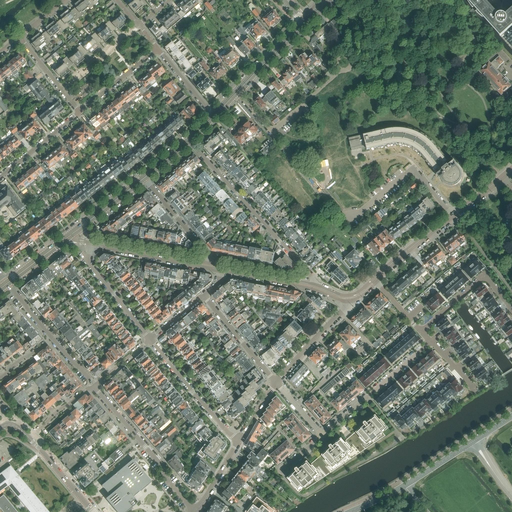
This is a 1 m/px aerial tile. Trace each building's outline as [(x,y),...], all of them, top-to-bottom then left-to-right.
[(90,10),(94,6),(89,0),(84,0),(83,0),(79,0),(78,1),(85,10),(88,8),(90,10)] [(140,9),(133,1),(131,0),(128,0),(128,1),(125,3),(128,7),(129,7),(135,14),(140,9)] [(140,0),(131,0),(133,1),(140,9),(145,5),(140,0)] [(187,0),(183,0),(184,0),(184,1),(182,2),(190,11),(194,8),(187,0)] [(485,0),(467,0),(475,8),(481,14),(500,36),(511,25),(511,7),(505,14),(504,13),(503,13),(502,13),(502,12),(501,12),(500,13),(499,13),(498,13),(498,14),(485,0)] [(82,12),(85,10),(78,1),(74,4),(76,7),(73,9),(79,18),(84,14),(82,12)] [(182,2),(179,4),(180,4),(178,6),(181,10),(179,12),(183,17),(190,11),(182,2)] [(213,8),(211,6),(207,2),(204,5),(209,11),(213,8)] [(255,17),(259,14),(250,3),(246,7),(255,17)] [(75,21),(79,18),(73,9),(69,12),(68,10),(64,13),(71,22),(74,19),(75,21)] [(179,12),(176,14),(173,10),(170,12),(169,14),(168,14),(176,23),(183,17),(179,12)] [(279,19),(280,18),(273,10),(267,15),(276,25),(280,22),(281,21),(279,19)] [(115,17),(116,19),(123,27),(127,24),(124,21),(126,20),(124,17),(125,16),(121,12),(115,17)] [(68,24),(71,22),(64,13),(60,16),(62,18),(58,21),(65,29),(69,26),(68,24)] [(168,14),(169,14),(168,13),(165,16),(166,16),(164,17),(164,18),(172,27),(176,23),(168,14)] [(273,28),(276,25),(267,15),(264,17),(262,15),(261,18),(269,28),(271,26),(273,28)] [(164,18),(164,17),(161,19),(161,20),(159,21),(163,26),(161,28),(165,33),(172,27),(164,18)] [(119,30),(123,27),(116,19),(113,21),(112,19),(107,23),(114,31),(118,28),(119,30)] [(61,33),(65,29),(58,21),(55,24),(53,22),(49,25),(56,33),(59,31),(61,33)] [(265,32),(256,21),(251,25),(252,27),(261,36),(261,37),(262,37),(264,35),(263,34),(265,32)] [(338,31),(335,27),(331,22),(328,25),(333,31),(336,33),(335,34),(336,35),(335,36),(344,46),(348,43),(338,31)] [(111,33),(114,31),(107,23),(103,26),(105,28),(102,30),(109,39),(113,36),(111,33)] [(252,27),(251,25),(250,24),(243,30),(242,29),(243,29),(239,24),(238,25),(242,31),(244,32),(245,32),(246,33),(248,36),(250,34),(256,40),(256,41),(258,41),(259,39),(259,38),(261,36),(252,27)] [(53,36),(56,33),(49,25),(45,28),(47,30),(44,33),(50,41),(55,38),(53,36)] [(161,28),(158,30),(154,25),(153,26),(152,26),(149,29),(157,39),(165,33),(161,28)] [(326,36),(333,31),(328,25),(315,36),(316,36),(312,39),(311,43),(309,45),(310,47),(311,46),(317,54),(321,51),(314,43),(319,40),(319,39),(321,38),(322,37),(325,35),(326,36)] [(105,42),(109,39),(102,30),(99,33),(97,31),(93,35),(100,43),(103,40),(105,42)] [(46,44),(50,41),(44,33),(41,35),(39,33),(35,36),(42,45),(45,42),(46,44)] [(97,45),(100,43),(93,35),(89,38),(91,40),(87,42),(94,51),(98,48),(97,45)] [(39,47),(42,45),(35,36),(31,40),(33,42),(32,43),(34,46),(33,47),(37,52),(40,49),(39,47)] [(226,39),(223,36),(222,38),(229,47),(230,45),(231,45),(226,39)] [(248,38),(247,37),(246,36),(243,39),(241,41),(250,51),(250,50),(251,50),(252,49),(252,48),(255,46),(248,38)] [(232,47),(235,44),(229,37),(226,39),(231,45),(230,45),(232,47)] [(248,52),(250,51),(241,41),(239,43),(240,47),(238,49),(244,55),(248,52)] [(90,54),(94,51),(87,42),(84,45),(83,43),(79,47),(85,55),(89,52),(90,54)] [(176,47),(178,45),(176,43),(174,45),(171,42),(164,48),(166,50),(165,50),(167,53),(175,46),(176,47)] [(179,50),(176,47),(175,46),(167,53),(169,55),(170,54),(171,56),(179,50)] [(82,57),(85,55),(79,47),(74,50),(76,52),(73,54),(80,63),(84,60),(82,57)] [(219,64),(215,68),(222,76),(222,75),(223,75),(224,74),(227,71),(223,67),(224,66),(220,62),(221,61),(214,53),(210,48),(207,48),(206,51),(207,53),(210,52),(219,63),(218,63),(219,64)] [(234,51),(233,51),(230,48),(226,51),(227,52),(226,53),(235,64),(239,61),(237,59),(239,57),(236,55),(237,54),(234,51)] [(174,61),(182,55),(181,54),(179,50),(171,56),(173,58),(172,58),(174,61)] [(232,67),(235,64),(226,53),(224,51),(219,55),(215,51),(214,53),(221,61),(222,60),(226,64),(228,66),(230,65),(232,67)] [(24,64),(26,62),(19,54),(18,56),(17,55),(14,57),(15,58),(21,65),(23,63),(24,64)] [(76,66),(80,63),(73,54),(70,57),(69,55),(64,59),(71,67),(75,64),(76,66)] [(315,65),(309,58),(305,54),(304,55),(302,54),(300,56),(301,57),(300,58),(309,69),(311,67),(312,67),(315,65)] [(314,54),(309,58),(315,65),(317,67),(319,65),(319,66),(322,64),(322,63),(323,62),(317,54),(315,55),(314,54)] [(185,59),(183,56),(182,55),(174,61),(176,63),(177,63),(178,65),(185,59)] [(487,64),(480,71),(492,85),(491,86),(495,90),(496,89),(501,94),(500,94),(500,96),(502,98),(504,98),(505,98),(506,98),(508,97),(508,95),(507,94),(505,92),(510,87),(507,83),(508,82),(505,79),(505,78),(503,80),(495,72),(498,67),(503,62),(497,57),(493,62),(494,62),(490,66),(487,64)] [(22,67),(21,65),(15,58),(13,60),(13,59),(10,61),(10,62),(16,69),(19,67),(20,69),(22,67)] [(68,69),(71,67),(64,59),(60,62),(62,64),(59,66),(66,75),(70,72),(68,69)] [(190,64),(192,62),(190,60),(188,62),(185,59),(178,65),(180,66),(179,67),(181,69),(189,63),(190,64)] [(204,63),(205,63),(203,60),(199,63),(206,71),(208,69),(204,63)] [(302,69),(304,68),(297,60),(297,61),(296,61),(295,62),(293,64),(300,73),(303,71),(302,69)] [(11,73),(16,69),(10,62),(8,63),(5,65),(6,65),(11,73)] [(165,76),(166,75),(157,63),(155,65),(154,64),(152,66),(152,67),(160,77),(163,74),(165,76)] [(192,67),(190,64),(189,63),(181,69),(183,72),(184,71),(185,73),(192,67)] [(200,68),(202,67),(198,63),(193,67),(196,71),(194,73),(193,71),(188,75),(191,79),(192,77),(198,85),(197,86),(202,92),(206,88),(207,89),(212,85),(207,78),(204,80),(200,74),(203,71),(200,68)] [(11,73),(6,65),(4,67),(3,67),(1,69),(7,77),(9,79),(12,77),(14,75),(11,73)] [(62,78),(66,75),(59,66),(56,69),(54,67),(51,70),(55,74),(56,74),(58,76),(60,75),(62,78)] [(155,81),(160,77),(152,67),(150,69),(150,68),(147,71),(149,74),(155,81)] [(288,70),(287,71),(287,72),(293,78),(294,79),(296,82),(301,78),(292,67),(290,69),(289,69),(288,69),(288,70)] [(221,76),(222,76),(215,68),(209,73),(212,77),(213,76),(216,80),(219,78),(220,77),(221,77),(221,76)] [(294,79),(293,78),(287,72),(286,72),(285,72),(284,73),(284,74),(284,75),(284,76),(283,76),(290,84),(291,82),(293,80),(294,79)] [(156,82),(155,81),(149,74),(147,75),(144,77),(151,86),(156,82)] [(317,84),(320,82),(313,75),(311,77),(313,80),(317,84)] [(286,87),(290,84),(283,76),(281,79),(280,81),(286,87)] [(146,90),(151,86),(144,77),(141,79),(141,80),(139,82),(143,86),(140,88),(144,93),(149,99),(151,97),(147,91),(146,90)] [(172,81),(171,82),(169,79),(164,83),(165,84),(166,86),(163,88),(167,93),(176,86),(174,84),(175,83),(173,81),(172,81)] [(39,82),(38,82),(37,80),(29,87),(32,92),(40,85),(40,84),(39,82)] [(318,85),(317,84),(313,80),(309,83),(314,88),(318,85)] [(290,94),(284,87),(281,83),(279,84),(276,81),(275,82),(273,82),(272,83),(272,85),(280,94),(284,90),(286,92),(286,93),(288,96),(290,94)] [(43,87),(42,87),(40,85),(32,92),(36,96),(44,90),(44,89),(43,87)] [(134,86),(133,86),(132,86),(130,88),(131,88),(130,89),(135,96),(137,98),(138,99),(142,96),(148,104),(151,102),(150,100),(149,99),(144,93),(140,88),(138,90),(134,86)] [(178,87),(177,88),(176,86),(167,93),(171,97),(170,98),(165,102),(166,103),(165,103),(166,104),(165,105),(166,106),(167,104),(168,105),(169,104),(172,100),(174,99),(174,98),(177,96),(175,94),(179,90),(180,90),(178,87)] [(137,98),(135,96),(130,89),(129,89),(127,91),(125,93),(131,99),(134,103),(135,102),(134,101),(137,98)] [(47,92),(46,92),(44,90),(36,96),(40,101),(44,98),(46,100),(50,97),(48,95),(48,94),(48,93),(47,92)] [(269,94),(265,97),(270,103),(273,105),(274,106),(275,107),(281,101),(280,99),(272,91),(270,91),(269,92),(269,94)] [(134,103),(131,99),(125,93),(122,95),(121,96),(126,103),(129,107),(134,103),(133,103),(134,103)] [(183,94),(181,93),(178,96),(177,96),(174,98),(174,99),(172,100),(169,104),(170,106),(176,101),(178,104),(186,97),(183,94)] [(260,97),(259,97),(258,95),(255,98),(257,100),(255,101),(265,112),(267,110),(265,107),(267,105),(260,97)] [(52,99),(53,99),(51,96),(50,97),(46,100),(48,102),(49,101),(51,104),(53,105),(59,113),(61,112),(62,112),(63,111),(63,109),(64,109),(60,105),(60,104),(61,104),(58,101),(55,103),(54,101),(53,102),(52,99)] [(129,107),(126,103),(121,96),(120,97),(120,96),(118,98),(118,99),(116,100),(122,107),(125,110),(125,111),(126,111),(126,109),(129,107)] [(125,110),(122,107),(116,100),(116,101),(116,100),(113,102),(112,104),(117,110),(120,114),(122,116),(123,115),(121,113),(125,110)] [(120,114),(117,110),(112,104),(111,104),(109,106),(108,107),(113,114),(116,117),(120,114)] [(57,115),(59,113),(53,105),(48,109),(54,117),(55,117),(57,116),(57,115)] [(194,112),(197,110),(192,105),(187,109),(186,109),(192,116),(195,114),(194,114),(195,113),(194,112)] [(116,117),(113,114),(108,107),(107,108),(107,107),(104,109),(104,110),(103,111),(108,118),(111,121),(112,120),(116,117)] [(52,119),(54,117),(48,109),(43,113),(49,121),(50,121),(51,121),(52,120),(52,119)] [(191,117),(189,114),(184,109),(179,114),(186,120),(187,120),(188,120),(189,120),(191,118),(191,117)] [(49,121),(43,113),(42,111),(40,113),(41,114),(38,117),(33,110),(30,111),(31,112),(32,113),(39,122),(41,120),(45,125),(45,124),(46,125),(48,123),(48,122),(49,121)] [(111,121),(108,118),(103,111),(102,111),(100,113),(98,115),(107,125),(111,121)] [(39,122),(32,113),(31,112),(28,114),(30,116),(29,117),(31,120),(30,120),(31,122),(28,124),(35,132),(36,132),(38,130),(38,129),(39,128),(36,124),(39,122)] [(184,123),(176,113),(175,112),(174,113),(176,116),(176,117),(174,120),(180,127),(180,126),(181,126),(182,125),(182,124),(184,123)] [(98,115),(95,117),(96,117),(94,118),(99,125),(102,128),(107,125),(98,115)] [(280,119),(279,118),(276,116),(271,120),(274,124),(280,119)] [(97,127),(99,125),(94,118),(93,119),(93,118),(91,120),(89,122),(97,132),(99,130),(97,127)] [(179,127),(180,127),(174,120),(171,122),(170,121),(170,122),(168,120),(167,121),(175,131),(177,129),(178,129),(179,128),(179,127)] [(173,132),(175,131),(167,121),(166,122),(168,124),(167,124),(168,125),(165,128),(171,135),(171,134),(172,134),(173,133),(173,132)] [(35,132),(28,124),(27,122),(25,124),(26,126),(24,128),(30,136),(30,135),(31,136),(33,134),(33,133),(35,132)] [(253,124),(251,125),(249,123),(244,127),(245,128),(253,138),(256,135),(255,133),(257,132),(259,134),(262,131),(258,126),(256,128),(253,124)] [(30,136),(24,128),(21,125),(20,126),(21,128),(22,127),(23,129),(19,132),(14,126),(11,128),(21,140),(24,138),(25,140),(26,139),(28,138),(28,137),(30,136)] [(99,139),(95,134),(87,125),(85,127),(84,125),(82,126),(81,126),(79,128),(79,129),(87,139),(90,136),(92,139),(94,137),(96,140),(99,139)] [(19,142),(21,140),(11,128),(10,126),(8,128),(13,134),(13,135),(8,139),(16,148),(19,146),(21,144),(19,142)] [(434,172),(435,171),(437,172),(437,173),(437,174),(439,177),(440,177),(442,178),(440,179),(443,182),(444,183),(445,182),(445,183),(446,183),(447,184),(448,184),(450,185),(451,185),(452,185),(453,185),(454,184),(455,184),(456,184),(457,183),(458,182),(459,182),(459,181),(460,180),(460,179),(461,178),(461,177),(461,176),(461,175),(461,174),(461,173),(461,172),(461,171),(460,171),(460,170),(461,169),(460,168),(458,165),(457,166),(455,164),(456,163),(454,160),(448,165),(446,162),(448,160),(446,157),(445,158),(443,156),(444,155),(440,150),(439,150),(437,149),(438,148),(434,143),(432,141),(431,142),(429,140),(430,139),(426,136),(421,133),(420,134),(418,133),(419,131),(416,130),(415,130),(414,131),(412,130),(412,129),(408,128),(408,129),(405,129),(406,127),(400,127),(394,127),(394,128),(392,128),(392,127),(386,128),(383,129),(383,130),(380,131),(380,129),(373,131),(373,132),(371,133),(371,132),(367,132),(367,134),(349,138),(352,151),(366,147),(367,150),(368,149),(368,148),(371,147),(371,150),(375,149),(375,148),(377,147),(377,149),(384,147),(384,146),(386,145),(387,146),(390,146),(393,145),(393,144),(396,143),(396,145),(399,145),(402,145),(402,144),(405,144),(405,145),(408,146),(411,148),(411,146),(413,148),(413,149),(415,150),(418,152),(419,151),(421,153),(420,154),(422,156),(424,159),(425,158),(427,160),(426,161),(430,167),(431,166),(433,168),(432,168),(434,172)] [(162,129),(161,130),(159,128),(158,129),(160,131),(166,139),(168,137),(169,137),(170,136),(170,135),(171,135),(165,128),(162,130),(162,129)] [(248,142),(253,138),(245,128),(243,130),(241,130),(239,131),(239,132),(246,141),(248,142)] [(79,129),(78,129),(76,130),(76,131),(74,133),(75,134),(86,147),(87,146),(85,144),(86,144),(84,141),(87,139),(79,129)] [(165,140),(166,139),(160,131),(158,132),(159,133),(156,136),(162,142),(163,142),(164,142),(165,141),(165,140)] [(226,131),(223,134),(220,131),(217,134),(218,135),(216,136),(222,142),(223,143),(227,140),(229,143),(231,142),(234,140),(230,136),(226,131)] [(245,142),(246,141),(239,132),(234,137),(242,145),(245,142)] [(86,147),(75,134),(74,136),(73,135),(71,137),(71,138),(78,146),(81,143),(82,144),(83,146),(84,145),(86,147)] [(156,136),(154,137),(151,134),(149,136),(158,146),(159,145),(160,145),(161,144),(161,143),(162,142),(156,136)] [(216,135),(215,135),(214,135),(212,137),(212,138),(211,139),(218,146),(222,142),(216,136),(216,135)] [(156,148),(158,146),(149,136),(147,137),(149,140),(150,141),(147,143),(153,150),(154,149),(156,148)] [(83,153),(78,146),(71,138),(69,139),(68,139),(67,141),(66,142),(67,142),(64,144),(71,152),(75,158),(78,155),(73,150),(77,147),(77,148),(81,154),(83,153)] [(14,150),(16,148),(8,139),(4,143),(11,152),(14,150)] [(213,150),(218,146),(211,139),(210,140),(209,140),(207,142),(207,143),(208,144),(213,150)] [(264,150),(272,142),(270,140),(261,147),(264,150)] [(4,143),(3,142),(0,144),(0,148),(1,149),(6,156),(7,156),(9,154),(11,152),(4,143)] [(267,155),(276,147),(272,142),(264,150),(263,150),(264,152),(267,155)] [(152,150),(153,150),(147,143),(145,145),(144,144),(143,145),(141,143),(140,144),(149,154),(150,152),(151,152),(152,151),(152,150)] [(147,155),(149,154),(140,144),(140,145),(141,146),(140,147),(141,148),(138,150),(144,157),(145,157),(146,157),(147,156),(147,155)] [(213,150),(208,144),(207,145),(206,144),(203,146),(203,148),(206,151),(210,155),(214,151),(213,150)] [(68,154),(67,152),(61,145),(61,146),(60,146),(58,147),(58,148),(57,150),(63,158),(65,160),(67,159),(65,157),(64,157),(68,154)] [(57,150),(56,150),(55,149),(54,151),(54,152),(52,153),(61,164),(62,166),(63,165),(62,164),(62,163),(60,161),(60,162),(59,161),(63,158),(57,150)] [(131,151),(132,151),(130,149),(129,150),(132,154),(131,154),(132,155),(129,157),(135,164),(136,164),(138,163),(138,162),(140,161),(131,151)] [(144,157),(138,150),(137,149),(134,152),(133,150),(132,151),(131,151),(140,161),(141,160),(142,160),(143,159),(143,158),(144,157)] [(221,150),(217,154),(216,155),(213,158),(216,160),(217,160),(218,162),(225,155),(221,150)] [(222,166),(230,158),(232,157),(228,152),(225,155),(218,162),(219,163),(219,164),(221,167),(222,166)] [(59,166),(61,164),(52,153),(50,155),(49,155),(47,156),(47,157),(54,166),(57,163),(58,163),(57,164),(59,166)] [(196,166),(201,162),(194,154),(194,155),(193,154),(192,156),(191,157),(190,158),(196,166)] [(135,164),(129,157),(128,155),(124,158),(123,156),(121,157),(123,160),(130,168),(132,167),(133,167),(134,166),(134,165),(135,164)] [(117,161),(118,160),(115,156),(114,157),(113,156),(113,157),(117,161),(118,163),(124,170),(125,172),(127,170),(128,171),(129,170),(129,169),(130,168),(123,160),(121,161),(119,163),(117,161)] [(54,166),(47,157),(45,159),(44,158),(43,160),(43,161),(42,161),(44,163),(41,165),(47,172),(51,176),(53,179),(54,181),(57,179),(49,169),(52,167),(52,168),(55,168),(55,167),(54,166)] [(124,170),(118,163),(117,161),(113,157),(112,157),(114,160),(113,161),(115,163),(112,165),(119,174),(120,173),(122,172),(122,171),(124,170)] [(195,166),(196,166),(190,158),(188,160),(188,159),(188,160),(187,160),(185,161),(185,162),(193,171),(196,167),(195,166)] [(227,170),(234,163),(230,158),(222,166),(225,169),(226,169),(227,170)] [(189,173),(193,171),(185,162),(184,162),(183,164),(182,165),(181,166),(187,173),(189,172),(189,173)] [(238,167),(234,163),(227,170),(228,171),(227,172),(230,174),(231,174),(238,167)] [(37,164),(32,168),(38,175),(39,177),(41,179),(46,175),(50,180),(53,179),(51,176),(47,172),(45,174),(43,171),(37,164)] [(114,177),(108,168),(104,164),(103,165),(106,169),(103,172),(110,181),(110,180),(111,181),(112,179),(113,179),(114,177)] [(117,175),(119,174),(112,165),(108,168),(114,177),(115,177),(116,177),(117,176),(117,175)] [(186,175),(187,173),(181,166),(179,168),(179,167),(179,168),(178,168),(176,169),(176,170),(182,177),(183,177),(184,178),(187,176),(186,175)] [(234,176),(235,178),(245,169),(243,167),(241,169),(239,166),(238,167),(231,174),(233,177),(233,176),(234,176)] [(39,177),(38,175),(32,168),(28,172),(33,179),(36,177),(38,178),(39,177)] [(244,173),(247,171),(245,169),(235,178),(236,179),(236,180),(238,183),(246,175),(244,173)] [(183,178),(182,177),(176,170),(175,170),(173,172),(171,174),(178,181),(182,186),(184,185),(179,180),(180,180),(181,181),(183,178)] [(207,174),(206,173),(205,172),(204,171),(204,172),(203,173),(200,175),(199,177),(197,178),(200,181),(199,182),(201,184),(201,183),(202,183),(209,176),(207,174)] [(28,172),(23,176),(31,186),(35,182),(33,179),(28,172)] [(110,181),(103,172),(98,175),(105,184),(106,184),(108,183),(108,182),(110,181)] [(178,181),(171,174),(170,175),(169,176),(167,177),(167,178),(173,185),(174,185),(175,186),(177,184),(176,183),(178,181)] [(103,186),(105,184),(98,175),(94,179),(100,188),(101,188),(102,188),(103,186)] [(243,186),(251,179),(246,175),(238,183),(241,185),(242,185),(243,186)] [(31,186),(23,176),(18,180),(26,189),(26,190),(31,186)] [(210,178),(211,178),(209,176),(202,183),(201,183),(201,184),(202,185),(204,184),(206,187),(213,181),(212,180),(213,180),(212,179),(211,179),(210,178)] [(173,194),(176,192),(173,188),(174,187),(173,186),(173,185),(167,178),(166,178),(164,179),(164,180),(162,182),(173,194)] [(99,189),(100,188),(94,179),(89,183),(96,192),(96,191),(97,191),(98,190),(99,189)] [(246,191),(254,184),(251,179),(243,186),(244,187),(244,189),(246,191)] [(18,180),(14,183),(21,193),(26,189),(18,180)] [(216,183),(216,184),(213,181),(206,187),(210,192),(218,185),(216,183)] [(173,194),(162,182),(161,182),(159,184),(159,185),(158,186),(158,187),(163,194),(167,198),(173,194)] [(94,193),(96,192),(89,183),(84,186),(91,195),(92,195),(94,194),(94,193)] [(258,188),(254,184),(246,191),(249,194),(250,194),(251,195),(258,188)] [(254,200),(262,192),(263,191),(261,189),(264,187),(262,184),(258,188),(251,195),(252,196),(252,197),(254,200)] [(219,187),(218,185),(210,192),(215,196),(221,190),(221,189),(220,188),(219,188),(219,187)] [(89,197),(91,195),(84,186),(80,190),(87,199),(89,197)] [(0,210),(8,203),(10,206),(7,208),(15,217),(25,209),(22,205),(7,187),(6,188),(5,188),(4,188),(3,190),(2,190),(1,191),(3,193),(1,194),(0,194),(0,210)] [(85,200),(87,199),(80,190),(75,193),(82,202),(83,202),(84,201),(85,200)] [(223,190),(222,190),(221,190),(215,196),(213,197),(216,200),(217,200),(218,199),(220,200),(226,194),(224,192),(224,191),(223,190)] [(264,194),(262,192),(254,200),(257,202),(258,202),(259,203),(266,196),(271,192),(270,192),(271,192),(270,191),(267,193),(266,193),(264,194)] [(159,204),(149,192),(148,192),(145,195),(143,197),(149,205),(151,208),(152,210),(153,209),(159,204)] [(167,198),(171,203),(177,198),(179,196),(176,192),(173,194),(167,198)] [(270,200),(271,199),(269,197),(271,195),(271,194),(272,193),(271,192),(266,196),(259,203),(260,204),(260,206),(262,208),(270,200)] [(80,204),(82,202),(75,193),(70,197),(77,207),(80,205),(80,204)] [(229,197),(228,197),(226,194),(220,200),(217,203),(218,204),(220,203),(222,202),(224,205),(230,199),(230,198),(229,197)] [(77,207),(70,197),(69,196),(64,199),(66,201),(73,210),(75,209),(76,209),(77,207)] [(422,196),(420,198),(423,201),(431,211),(435,207),(435,206),(434,206),(434,205),(435,204),(430,199),(429,200),(429,199),(428,198),(428,199),(427,198),(425,200),(424,199),(424,198),(422,196)] [(143,197),(138,200),(145,208),(149,205),(143,197)] [(184,202),(182,200),(180,197),(172,204),(174,207),(175,207),(176,208),(184,202)] [(431,211),(423,201),(420,198),(419,197),(417,198),(419,201),(420,203),(418,205),(426,215),(431,211)] [(232,200),(231,200),(230,199),(224,205),(226,208),(225,209),(226,211),(228,209),(235,204),(233,202),(232,201),(232,200)] [(140,212),(145,208),(138,200),(134,204),(140,212)] [(266,211),(274,205),(270,200),(262,208),(264,210),(266,210),(266,211)] [(72,210),(73,210),(66,201),(61,205),(68,214),(70,212),(71,213),(72,211),(72,210)] [(180,213),(188,206),(184,202),(176,208),(178,210),(178,211),(179,212),(180,212),(180,213)] [(140,212),(134,204),(129,207),(136,215),(140,212)] [(154,216),(163,209),(159,204),(153,209),(152,210),(150,212),(149,212),(147,214),(149,217),(152,214),(154,216)] [(238,206),(237,206),(235,204),(228,209),(226,211),(225,212),(226,213),(228,212),(229,212),(230,211),(232,214),(239,208),(238,208),(238,207),(238,206)] [(67,214),(68,214),(61,205),(56,209),(62,218),(65,216),(66,216),(67,215),(67,214)] [(270,216),(278,209),(277,208),(274,205),(266,211),(267,212),(268,214),(267,214),(270,216)] [(418,205),(413,209),(422,219),(426,215),(418,205)] [(54,208),(51,210),(48,206),(46,207),(47,208),(46,209),(47,212),(49,211),(51,213),(57,222),(60,220),(62,219),(62,218),(56,209),(54,208)] [(184,217),(192,211),(188,206),(180,213),(180,214),(181,215),(182,215),(184,217)] [(125,211),(131,219),(136,215),(129,207),(124,211),(125,211)] [(240,209),(239,209),(239,208),(232,214),(230,216),(235,220),(243,213),(241,211),(241,210),(240,209)] [(383,210),(383,211),(382,210),(374,216),(380,222),(384,219),(383,218),(384,216),(386,218),(390,214),(385,208),(383,210)] [(422,219),(413,209),(412,208),(408,211),(409,213),(410,214),(411,216),(417,223),(422,219)] [(159,219),(166,213),(163,209),(154,216),(157,221),(159,219)] [(274,220),(282,213),(278,209),(270,216),(272,219),(273,219),(274,220)] [(127,225),(132,221),(131,219),(125,211),(120,215),(127,225)] [(188,222),(196,215),(192,211),(184,217),(186,219),(186,220),(187,221),(188,222)] [(57,222),(51,213),(47,216),(46,217),(52,226),(55,224),(57,223),(57,222)] [(159,219),(163,224),(164,224),(165,223),(166,224),(167,225),(172,226),(179,228),(166,213),(159,219)] [(237,222),(239,221),(241,224),(247,218),(247,217),(247,216),(246,215),(245,215),(243,213),(235,220),(237,222)] [(277,225),(286,218),(282,213),(274,220),(275,221),(275,222),(275,223),(277,225)] [(46,217),(42,220),(38,214),(37,215),(41,221),(47,230),(50,228),(51,228),(52,227),(52,226),(46,217)] [(417,223),(411,216),(410,214),(402,220),(404,221),(409,228),(417,223)] [(123,228),(127,225),(120,215),(115,218),(123,228)] [(191,226),(199,220),(196,215),(188,222),(188,223),(189,224),(190,224),(191,226)] [(245,222),(249,227),(256,221),(251,216),(245,222)] [(119,231),(123,228),(115,218),(110,222),(118,232),(119,231)] [(202,220),(202,219),(201,218),(200,220),(199,220),(191,226),(193,229),(194,230),(195,230),(195,231),(203,224),(201,222),(203,220),(202,220)] [(282,229),(290,222),(286,218),(277,225),(280,227),(281,227),(282,228),(282,229)] [(283,231),(285,234),(290,229),(293,227),(295,225),(292,220),(291,221),(290,222),(282,229),(283,230),(283,231)] [(47,230),(41,221),(36,225),(43,234),(45,232),(47,231),(47,230)] [(148,225),(149,222),(146,221),(145,227),(141,227),(139,239),(143,239),(145,239),(147,228),(148,225)] [(256,221),(249,227),(248,228),(253,233),(260,226),(256,221)] [(409,228),(404,221),(401,223),(400,221),(397,224),(398,225),(396,227),(402,234),(409,228)] [(118,232),(110,222),(103,227),(104,228),(102,229),(104,232),(103,233),(106,237),(117,239),(118,237),(120,238),(120,239),(123,240),(123,235),(120,235),(118,232)] [(388,233),(394,240),(402,234),(396,227),(394,226),(392,228),(387,222),(384,224),(390,232),(388,233)] [(138,237),(140,226),(134,224),(132,236),(132,237),(135,238),(136,237),(138,237)] [(207,229),(203,224),(195,231),(196,231),(196,232),(197,233),(197,234),(199,235),(207,229)] [(31,229),(37,238),(40,236),(41,236),(42,235),(42,234),(43,234),(36,225),(32,227),(31,225),(29,226),(31,229)] [(203,240),(211,233),(213,232),(209,227),(207,229),(199,235),(201,237),(201,238),(202,240),(203,240)] [(264,237),(267,233),(261,227),(260,232),(257,231),(256,236),(259,236),(259,235),(263,238),(264,237)] [(297,231),(299,229),(297,227),(295,229),(293,227),(290,229),(285,234),(287,237),(287,236),(288,237),(289,238),(297,231)] [(151,241),(151,240),(153,229),(147,228),(145,239),(148,239),(147,240),(151,241)] [(389,244),(394,240),(388,233),(384,228),(382,229),(383,231),(380,233),(389,244)] [(37,239),(37,238),(31,229),(26,233),(32,241),(35,240),(37,239)] [(157,242),(159,230),(153,229),(151,240),(153,241),(153,242),(157,242)] [(301,235),(302,234),(299,229),(297,231),(289,238),(290,239),(290,240),(292,243),(300,236),(301,235)] [(159,230),(157,242),(161,243),(161,242),(163,243),(165,231),(159,230)] [(169,244),(171,233),(165,231),(163,243),(167,244),(167,243),(169,244)] [(183,232),(182,232),(181,233),(178,233),(177,234),(175,246),(175,245),(180,246),(181,240),(186,236),(183,232)] [(385,248),(389,244),(380,233),(379,232),(378,233),(377,234),(378,235),(376,237),(385,248)] [(32,241),(26,233),(21,236),(27,245),(28,245),(30,244),(32,242),(32,241)] [(177,234),(171,233),(169,244),(171,244),(171,245),(175,246),(177,234)] [(207,245),(215,238),(211,233),(203,240),(203,241),(204,243),(205,243),(207,245)] [(454,236),(453,237),(455,240),(455,241),(456,242),(457,242),(460,246),(465,242),(463,240),(465,238),(462,234),(459,235),(458,233),(457,234),(456,233),(454,235),(454,236)] [(304,240),(306,239),(302,234),(301,235),(300,236),(292,243),(294,246),(295,246),(296,247),(304,240)] [(27,245),(21,236),(16,240),(22,249),(25,247),(27,246),(27,245)] [(186,243),(189,240),(186,236),(181,240),(180,246),(186,247),(186,243)] [(212,251),(219,242),(220,241),(216,237),(215,238),(207,245),(207,246),(208,247),(209,248),(212,251)] [(369,239),(371,241),(380,252),(385,248),(376,237),(373,239),(372,238),(369,239)] [(452,246),(455,250),(460,246),(457,242),(456,242),(455,241),(455,240),(453,237),(452,237),(449,239),(450,239),(448,240),(451,243),(450,244),(452,246)] [(368,252),(370,250),(375,256),(380,252),(371,241),(369,239),(362,245),(368,252)] [(22,249),(16,240),(12,243),(11,241),(9,243),(10,244),(17,253),(19,251),(20,251),(22,250),(22,249)] [(193,248),(195,247),(189,240),(186,243),(186,247),(193,248)] [(297,250),(299,252),(308,244),(307,244),(304,240),(296,247),(297,248),(297,250)] [(457,252),(455,250),(452,246),(450,244),(451,243),(448,240),(448,241),(447,240),(445,242),(445,243),(443,244),(448,250),(447,251),(449,253),(451,257),(457,252)] [(12,257),(5,248),(4,247),(0,241),(0,245),(1,246),(0,246),(2,249),(0,249),(0,251),(1,253),(0,254),(3,258),(5,258),(7,261),(9,259),(10,259),(12,258),(12,257)] [(223,243),(221,253),(224,253),(223,254),(228,255),(230,244),(232,241),(230,242),(226,241),(225,241),(223,243)] [(221,253),(223,243),(219,242),(212,251),(217,252),(218,253),(220,253),(221,253)] [(17,253),(10,244),(5,248),(12,257),(14,255),(15,255),(17,254),(17,253)] [(232,255),(235,255),(237,246),(230,244),(228,255),(232,256),(232,255)] [(299,253),(303,257),(312,249),(308,244),(299,252),(299,253)] [(241,258),(243,246),(237,245),(237,246),(235,255),(237,256),(237,257),(241,258)] [(248,258),(250,245),(249,245),(249,247),(243,246),(241,258),(245,259),(245,257),(248,258)] [(257,246),(252,245),(250,245),(248,258),(248,259),(248,260),(252,260),(252,259),(254,260),(255,258),(257,246)] [(276,250),(275,252),(277,253),(277,254),(282,259),(291,270),(296,265),(295,264),(278,246),(276,250)] [(434,251),(433,252),(436,255),(437,256),(437,257),(440,261),(446,257),(443,254),(438,248),(436,250),(436,249),(433,251),(434,251)] [(266,263),(269,250),(263,249),(260,262),(260,263),(263,264),(263,263),(264,262),(266,263)] [(359,256),(360,255),(355,249),(350,254),(349,252),(344,256),(346,259),(344,261),(350,268),(352,267),(354,269),(356,267),(356,268),(359,266),(358,265),(360,264),(359,263),(362,260),(359,256)] [(273,264),(275,264),(275,263),(275,262),(273,262),(274,256),(275,252),(271,252),(271,251),(269,250),(266,263),(268,263),(269,264),(269,265),(272,265),(273,264)] [(312,251),(303,259),(307,264),(318,254),(315,252),(314,253),(312,251)] [(340,261),(343,258),(337,252),(334,255),(340,261)] [(433,261),(436,264),(440,261),(437,257),(437,256),(436,255),(433,252),(432,253),(431,252),(429,254),(429,255),(431,258),(432,259),(433,260),(433,261)] [(109,256),(109,255),(98,253),(96,255),(98,257),(103,262),(104,262),(106,259),(109,256)] [(290,271),(291,270),(282,259),(277,254),(274,256),(273,262),(275,262),(275,263),(280,268),(281,267),(282,269),(283,268),(285,270),(285,269),(286,269),(287,270),(288,268),(290,271)] [(318,254),(307,264),(312,269),(322,259),(318,254)] [(64,255),(61,258),(60,257),(47,267),(48,268),(50,271),(51,270),(52,271),(53,270),(66,259),(67,259),(67,258),(67,257),(65,255),(64,255)] [(107,264),(117,256),(109,255),(109,256),(106,259),(104,262),(106,264),(107,264)] [(437,267),(436,264),(433,261),(433,260),(432,259),(431,258),(429,255),(427,257),(427,256),(424,258),(425,259),(424,259),(425,261),(423,263),(427,268),(429,266),(431,268),(432,267),(434,270),(437,267)] [(120,257),(117,256),(107,264),(109,266),(108,267),(110,269),(111,269),(112,268),(120,262),(118,259),(120,257)] [(477,258),(472,262),(480,271),(485,267),(477,258)] [(61,271),(70,264),(66,259),(53,270),(52,271),(51,270),(50,271),(55,277),(61,271)] [(124,266),(125,265),(122,260),(120,262),(112,268),(116,273),(124,266)] [(348,278),(332,261),(327,266),(328,267),(325,269),(327,271),(330,274),(330,273),(331,274),(330,274),(332,276),(330,278),(332,279),(340,286),(343,283),(345,281),(347,283),(350,280),(348,278)] [(146,262),(142,262),(141,268),(141,269),(138,269),(138,270),(139,277),(140,278),(143,280),(144,273),(146,262)] [(472,262),(467,265),(476,275),(476,274),(478,273),(480,271),(472,262)] [(421,275),(426,271),(419,263),(414,268),(421,275)] [(73,267),(70,264),(61,271),(66,278),(68,276),(75,270),(75,269),(74,267),(73,267)] [(158,278),(160,266),(157,266),(157,265),(154,264),(153,265),(152,264),(150,274),(150,276),(155,277),(155,278),(158,278)] [(476,275),(476,274),(476,275),(467,265),(463,269),(471,279),(476,275)] [(128,266),(126,267),(124,266),(116,273),(117,274),(117,276),(118,277),(119,277),(128,270),(130,268),(128,266)] [(164,280),(166,267),(163,266),(162,268),(160,267),(161,266),(160,266),(158,278),(164,280)] [(416,280),(421,275),(414,268),(409,272),(416,280)] [(54,278),(47,269),(43,273),(50,281),(53,285),(55,283),(53,281),(52,281),(52,280),(54,278)] [(176,270),(175,269),(173,269),(172,269),(171,275),(169,281),(176,282),(178,270),(176,270)] [(75,270),(68,276),(69,278),(68,279),(70,281),(79,274),(75,270)] [(123,282),(132,275),(128,270),(119,277),(119,279),(121,280),(122,280),(123,282)] [(184,271),(178,270),(176,282),(182,283),(184,271)] [(188,283),(189,282),(189,279),(190,276),(191,272),(189,271),(188,271),(185,270),(184,271),(182,283),(185,284),(186,285),(188,283)] [(457,273),(456,275),(464,284),(464,285),(469,280),(461,271),(457,273)] [(411,284),(416,280),(409,272),(404,276),(411,284)] [(37,277),(48,289),(49,288),(49,287),(48,286),(46,284),(50,281),(43,273),(40,275),(39,275),(37,277)] [(212,275),(204,274),(201,273),(200,277),(200,278),(202,279),(203,280),(212,282),(213,280),(212,279),(212,276),(212,275)] [(73,282),(75,284),(82,278),(80,275),(79,274),(70,281),(72,283),(73,282)] [(136,279),(133,276),(132,275),(123,282),(124,283),(124,285),(126,287),(127,287),(136,279)] [(460,288),(462,286),(464,284),(456,275),(452,278),(460,288)] [(193,277),(190,276),(189,279),(198,281),(199,280),(205,288),(205,287),(212,282),(203,280),(202,279),(200,278),(193,277)] [(406,288),(411,284),(404,276),(399,280),(406,288)] [(48,289),(37,277),(36,278),(34,278),(32,280),(40,289),(43,287),(45,289),(46,290),(48,289)] [(82,278),(82,279),(82,278),(75,284),(73,285),(75,284),(76,286),(75,288),(77,290),(86,282),(85,281),(82,278)] [(460,288),(452,278),(447,282),(455,292),(460,288)] [(136,280),(136,279),(127,287),(128,288),(128,290),(130,291),(131,291),(140,283),(138,281),(136,280)] [(229,281),(228,283),(232,288),(235,291),(236,289),(238,280),(233,279),(231,280),(229,281)] [(44,295),(40,289),(32,280),(28,283),(35,291),(37,290),(42,296),(44,295)] [(195,284),(201,291),(205,288),(199,280),(198,281),(194,284),(195,284)] [(401,292),(406,288),(399,280),(395,284),(401,292)] [(86,282),(77,290),(79,292),(80,291),(82,293),(89,287),(87,284),(86,282)] [(247,293),(249,282),(246,282),(245,283),(243,282),(241,292),(247,293)] [(253,284),(252,283),(249,282),(247,293),(253,295),(255,285),(253,284)] [(447,282),(443,286),(451,295),(452,295),(453,293),(455,292),(447,282)] [(35,291),(28,283),(25,286),(30,292),(33,297),(34,296),(37,293),(35,291)] [(135,296),(144,288),(140,283),(131,291),(131,293),(132,294),(133,294),(135,296)] [(232,288),(228,283),(224,286),(223,286),(227,291),(230,294),(235,291),(232,288)] [(197,295),(201,291),(195,284),(192,286),(190,287),(197,295)] [(259,296),(261,285),(258,284),(257,285),(255,285),(253,295),(253,297),(259,298),(259,296)] [(396,296),(401,292),(395,284),(390,289),(397,297),(396,296)] [(259,296),(259,298),(259,299),(264,300),(267,287),(265,287),(265,286),(261,285),(259,296)] [(33,297),(30,292),(25,286),(21,289),(20,291),(25,296),(30,302),(35,298),(34,296),(33,297)] [(267,287),(264,300),(270,301),(272,298),(274,287),(267,286),(267,287)] [(451,295),(443,286),(438,290),(447,300),(452,295),(451,295)] [(477,303),(479,302),(479,301),(485,297),(483,295),(488,291),(488,290),(488,289),(486,287),(485,287),(484,286),(482,288),(481,287),(477,290),(478,291),(474,294),(477,299),(475,300),(477,303)] [(89,287),(82,293),(80,294),(82,297),(82,296),(84,298),(93,291),(92,290),(89,287)] [(149,292),(145,287),(144,288),(135,296),(136,298),(136,299),(137,301),(138,300),(139,301),(148,293),(149,292)] [(193,298),(197,295),(190,287),(187,290),(193,298)] [(278,300),(280,289),(274,287),(272,298),(278,300)] [(224,294),(224,295),(220,289),(219,289),(213,295),(212,297),(216,302),(222,297),(224,296),(225,295),(224,294)] [(284,301),(286,290),(280,289),(278,300),(284,301)] [(290,302),(292,291),(286,290),(284,301),(290,302)] [(94,292),(93,291),(84,298),(86,301),(87,300),(89,301),(96,295),(94,293),(94,292)] [(188,302),(180,292),(179,291),(178,293),(179,295),(178,296),(177,294),(175,294),(177,297),(184,305),(188,302)] [(296,301),(302,293),(292,291),(290,302),(294,303),(294,302),(295,301),(296,301)] [(192,298),(188,293),(180,292),(188,302),(192,298)] [(440,305),(445,301),(437,292),(432,296),(432,297),(433,296),(440,305)] [(151,295),(148,293),(139,301),(138,302),(139,304),(141,304),(142,305),(152,297),(151,295)] [(385,307),(390,303),(380,293),(378,295),(377,295),(376,296),(376,297),(385,307)] [(309,298),(313,302),(321,310),(322,309),(324,308),(324,306),(323,305),(325,304),(325,302),(323,300),(321,300),(319,298),(317,298),(316,299),(313,296),(308,294),(307,296),(309,298)] [(99,297),(98,295),(96,295),(89,301),(92,305),(94,307),(101,301),(99,298),(99,297)] [(479,301),(479,302),(485,309),(495,301),(495,300),(495,298),(494,296),(492,296),(491,295),(486,299),(485,297),(479,301)] [(177,297),(175,298),(173,296),(172,298),(180,308),(184,305),(177,297)] [(227,299),(224,296),(222,297),(216,302),(219,305),(227,299)] [(438,307),(440,305),(433,296),(432,297),(428,300),(436,309),(436,308),(438,307)] [(146,310),(156,302),(152,297),(142,305),(144,307),(143,308),(145,310),(146,310)] [(376,297),(375,297),(371,301),(371,302),(380,311),(383,315),(384,313),(383,311),(382,312),(381,311),(385,307),(376,297)] [(42,299),(39,302),(35,298),(30,302),(36,309),(45,302),(44,302),(42,299)] [(176,311),(180,308),(172,298),(170,299),(172,302),(170,304),(176,311)] [(223,310),(235,300),(233,298),(230,301),(228,298),(227,299),(219,305),(221,308),(223,310)] [(48,299),(44,302),(45,302),(36,309),(44,319),(47,316),(55,309),(56,309),(55,307),(55,308),(54,307),(51,309),(47,304),(50,302),(50,301),(48,299)] [(233,305),(236,302),(235,300),(223,310),(224,312),(227,315),(235,308),(233,305)] [(436,309),(436,308),(436,309),(428,300),(424,304),(432,313),(436,309)] [(10,302),(8,301),(7,302),(5,303),(5,304),(3,305),(9,314),(11,313),(12,313),(11,312),(9,309),(10,308),(9,308),(13,305),(10,302)] [(104,304),(101,301),(94,307),(96,310),(95,311),(96,313),(105,306),(104,304)] [(316,311),(310,305),(307,301),(305,303),(306,305),(307,306),(305,307),(306,308),(303,311),(312,320),(315,317),(314,315),(316,313),(317,313),(317,311),(316,311)] [(495,301),(485,309),(490,316),(495,312),(494,309),(499,306),(498,305),(498,303),(497,301),(495,301)] [(160,307),(156,303),(156,302),(146,310),(146,311),(147,313),(149,313),(150,315),(160,307)] [(375,316),(380,311),(371,302),(370,302),(368,303),(368,304),(366,306),(375,316)] [(176,311),(170,304),(169,303),(165,307),(167,309),(172,315),(176,311)] [(286,312),(286,313),(288,310),(292,306),(289,303),(282,309),(279,312),(275,311),(271,311),(267,310),(266,310),(263,309),(262,313),(261,318),(270,328),(281,316),(282,317),(286,312)] [(204,305),(204,304),(201,304),(197,308),(202,315),(203,315),(206,313),(207,314),(204,317),(206,319),(212,314),(208,310),(204,305)] [(0,311),(4,317),(7,315),(9,314),(3,305),(3,306),(2,306),(0,307),(0,308),(0,307),(0,311)] [(12,318),(19,312),(13,305),(9,308),(10,308),(9,309),(11,312),(12,313),(11,313),(12,314),(10,315),(12,318)] [(105,306),(96,313),(97,315),(99,318),(109,310),(106,307),(105,306)] [(154,319),(160,314),(163,311),(160,307),(150,315),(154,319)] [(198,319),(203,315),(202,315),(197,308),(192,312),(194,314),(198,319)] [(240,312),(237,308),(227,316),(231,320),(239,313),(240,312)] [(374,317),(368,311),(365,308),(363,309),(362,309),(360,311),(360,312),(369,321),(374,317)] [(59,314),(60,314),(56,309),(55,309),(47,316),(51,321),(59,314)] [(166,320),(172,315),(167,309),(164,312),(163,311),(160,314),(166,320)] [(299,312),(298,311),(294,315),(297,318),(303,324),(303,325),(305,325),(305,324),(308,321),(309,323),(312,320),(303,311),(301,309),(299,312)] [(104,322),(113,315),(109,310),(99,318),(102,321),(104,322)] [(249,312),(250,312),(248,310),(245,312),(242,314),(241,312),(240,314),(239,313),(231,320),(234,324),(247,314),(249,312)] [(286,313),(293,320),(295,317),(288,310),(286,313)] [(490,316),(495,323),(506,315),(505,314),(506,313),(504,311),(503,311),(502,310),(497,314),(495,312),(490,316)] [(51,321),(55,326),(63,319),(64,318),(61,315),(62,315),(65,312),(64,311),(63,312),(63,311),(60,314),(59,314),(51,321)] [(14,324),(16,322),(23,316),(19,312),(12,318),(11,319),(10,320),(14,324)] [(199,325),(201,323),(198,319),(194,314),(192,312),(188,315),(193,322),(195,320),(199,325)] [(248,316),(251,314),(249,312),(247,314),(234,324),(238,329),(246,322),(247,321),(246,319),(249,317),(248,316)] [(364,326),(369,321),(360,312),(359,312),(355,315),(355,316),(364,326)] [(160,324),(166,320),(160,314),(154,319),(158,324),(160,324)] [(108,325),(109,326),(117,320),(116,318),(115,319),(114,317),(113,315),(104,322),(106,324),(107,323),(108,325)] [(183,319),(189,326),(189,325),(193,322),(188,315),(183,319)] [(197,328),(200,332),(202,330),(206,327),(215,319),(212,315),(197,328)] [(506,315),(495,323),(499,327),(497,328),(499,331),(501,330),(506,326),(505,324),(510,320),(509,319),(510,317),(508,316),(507,315),(506,315)] [(24,332),(31,326),(23,316),(16,322),(24,332)] [(355,316),(355,317),(354,316),(352,318),(352,319),(350,321),(359,330),(364,326),(355,316)] [(89,319),(88,320),(86,322),(88,325),(92,322),(93,324),(95,322),(93,320),(93,319),(91,317),(89,319)] [(59,331),(67,324),(67,323),(68,322),(64,318),(63,319),(55,326),(59,331)] [(447,327),(448,329),(454,325),(452,322),(448,318),(444,321),(443,320),(439,323),(440,324),(437,326),(438,326),(438,328),(439,330),(441,330),(441,331),(447,327)] [(191,329),(189,326),(183,319),(179,323),(184,329),(186,327),(189,331),(191,329)] [(208,331),(218,322),(217,321),(215,319),(206,327),(207,328),(205,330),(207,332),(208,331)] [(117,320),(109,326),(112,331),(120,324),(117,320)] [(302,331),(303,329),(294,320),(289,324),(300,335),(303,333),(302,331)] [(210,332),(211,333),(221,325),(219,323),(218,322),(208,331),(209,332),(210,332)] [(246,322),(238,329),(242,334),(250,327),(246,322)] [(74,325),(73,323),(70,325),(69,324),(68,323),(67,324),(59,331),(60,331),(61,333),(61,335),(64,338),(73,331),(74,329),(73,328),(72,329),(71,328),(74,325)] [(116,335),(124,329),(120,324),(112,331),(116,335)] [(297,338),(300,335),(289,324),(286,328),(287,329),(286,329),(294,338),(296,337),(297,338)] [(69,341),(69,342),(84,330),(80,325),(75,330),(74,329),(73,331),(64,338),(67,342),(69,341)] [(181,331),(176,325),(170,330),(167,332),(166,335),(170,339),(176,335),(179,333),(181,331)] [(212,337),(213,338),(214,336),(224,329),(223,327),(223,328),(221,325),(211,333),(211,334),(213,336),(212,337)] [(454,325),(448,329),(450,331),(445,335),(445,336),(445,338),(446,339),(448,340),(449,340),(459,332),(454,325)] [(511,325),(508,328),(506,326),(501,330),(506,337),(511,333),(511,325)] [(30,340),(30,341),(31,341),(38,335),(31,326),(24,332),(30,339),(30,340)] [(352,330),(349,326),(346,329),(343,332),(343,331),(340,334),(341,334),(340,335),(352,347),(355,344),(354,342),(357,339),(358,341),(362,338),(353,328),(352,330)] [(246,339),(254,332),(250,327),(242,334),(246,339)] [(120,340),(128,333),(124,329),(116,335),(120,340)] [(215,338),(218,336),(219,337),(226,332),(224,330),(224,329),(214,336),(215,338)] [(294,338),(286,329),(281,334),(292,346),(295,343),(295,342),(294,341),(295,339),(294,338)] [(72,348),(81,340),(79,337),(85,332),(85,331),(84,330),(69,342),(70,343),(69,345),(72,348)] [(416,342),(416,343),(421,339),(414,331),(410,335),(416,342)] [(228,334),(226,332),(219,337),(221,339),(218,341),(219,343),(229,335),(228,334)] [(256,335),(254,332),(246,339),(250,343),(257,337),(261,334),(259,332),(256,335)] [(459,343),(465,339),(459,332),(449,340),(449,341),(449,342),(450,344),(452,344),(452,345),(457,341),(459,343)] [(124,345),(132,338),(128,333),(120,340),(124,345)] [(170,339),(169,340),(169,342),(171,344),(172,344),(173,343),(175,345),(185,337),(183,335),(181,336),(179,333),(176,335),(170,339)] [(254,348),(261,341),(259,339),(264,336),(262,333),(261,334),(257,337),(250,343),(254,348)] [(290,348),(292,346),(281,334),(277,338),(279,340),(286,348),(288,347),(289,348),(290,348)] [(41,340),(42,338),(38,335),(31,341),(30,341),(28,342),(25,344),(28,348),(29,346),(31,348),(41,340)] [(230,336),(229,335),(219,343),(217,345),(218,346),(223,342),(225,344),(232,338),(230,336)] [(414,344),(416,343),(416,342),(410,335),(406,338),(412,346),(414,344)] [(180,351),(190,343),(185,337),(175,345),(177,348),(177,349),(178,351),(180,351)] [(87,342),(90,340),(89,338),(83,343),(81,340),(72,348),(74,350),(76,350),(77,351),(82,347),(87,342)] [(135,345),(135,342),(132,338),(124,345),(126,347),(125,348),(124,349),(122,351),(124,354),(135,345)] [(232,338),(225,344),(223,345),(225,347),(219,353),(219,354),(219,355),(222,353),(224,351),(225,351),(235,342),(232,338)] [(412,346),(406,338),(401,342),(408,349),(410,348),(412,346)] [(16,350),(17,352),(22,348),(17,341),(15,343),(12,339),(11,340),(9,341),(16,350)] [(349,349),(344,343),(342,345),(336,339),(334,341),(334,340),(331,342),(341,352),(343,350),(345,352),(349,349)] [(470,347),(465,339),(459,343),(461,346),(456,349),(456,350),(456,352),(457,354),(459,354),(460,354),(468,348),(469,348),(470,347)] [(91,343),(91,341),(90,340),(87,343),(87,342),(82,347),(77,351),(81,356),(89,348),(88,347),(87,348),(86,346),(89,344),(91,343)] [(287,349),(286,348),(279,340),(272,346),(281,356),(282,356),(283,355),(283,354),(282,353),(287,349)] [(9,347),(7,349),(12,355),(17,352),(16,350),(9,341),(6,343),(9,347)] [(265,346),(261,341),(254,348),(257,352),(265,346)] [(228,355),(230,353),(238,346),(235,342),(225,351),(224,351),(226,353),(226,352),(228,355)] [(341,353),(341,352),(331,342),(328,345),(329,346),(327,347),(332,352),(330,354),(331,357),(333,360),(335,358),(336,360),(339,357),(338,355),(341,353)] [(408,349),(401,342),(397,345),(404,353),(406,351),(408,349)] [(183,355),(193,347),(190,343),(180,351),(181,352),(181,354),(182,355),(183,355)] [(118,346),(116,347),(115,344),(113,346),(118,352),(121,356),(124,354),(122,351),(120,348),(119,347),(118,346)] [(113,346),(112,346),(110,345),(106,348),(109,351),(116,360),(121,356),(118,352),(113,346)] [(397,345),(393,349),(400,357),(402,355),(404,353),(397,345)] [(44,357),(52,350),(48,346),(37,355),(40,359),(43,357),(44,357)] [(230,357),(228,358),(230,360),(242,351),(238,346),(230,353),(232,355),(230,357)] [(261,357),(267,352),(266,351),(268,349),(265,346),(257,352),(261,357)] [(2,349),(1,347),(0,347),(0,350),(2,353),(0,354),(0,355),(4,361),(9,358),(2,349)] [(12,355),(7,349),(6,347),(2,349),(9,358),(12,355)] [(187,360),(197,352),(193,347),(183,355),(185,357),(185,358),(186,360),(187,360)] [(92,349),(91,350),(89,348),(81,356),(85,360),(92,354),(93,354),(95,352),(92,349)] [(278,359),(280,358),(272,348),(269,350),(267,352),(276,363),(279,361),(279,360),(278,359)] [(321,348),(320,349),(319,348),(314,353),(323,361),(328,356),(326,354),(324,353),(325,353),(323,351),(323,350),(321,348)] [(460,354),(459,354),(463,359),(468,355),(470,358),(476,354),(473,351),(472,352),(469,348),(468,348),(460,354)] [(109,351),(107,352),(104,349),(102,351),(112,363),(116,360),(109,351)] [(400,357),(393,349),(389,353),(396,360),(398,358),(400,357)] [(57,357),(52,350),(44,357),(47,361),(48,360),(49,360),(51,358),(51,360),(53,359),(57,357)] [(197,352),(187,360),(189,362),(188,363),(190,364),(191,365),(201,357),(199,354),(200,353),(199,351),(197,352)] [(224,361),(228,366),(235,359),(237,361),(245,355),(242,351),(230,360),(228,358),(224,361)] [(428,355),(429,355),(430,356),(437,365),(441,361),(437,357),(438,356),(435,353),(435,354),(433,351),(428,355)] [(147,356),(144,353),(142,352),(134,359),(138,363),(147,356)] [(276,363),(267,352),(261,357),(269,367),(272,367),(276,363)] [(92,354),(85,360),(88,365),(97,358),(93,353),(93,354),(92,354)] [(318,366),(323,361),(314,353),(309,358),(318,366)] [(396,360),(389,353),(385,356),(392,364),(396,360)] [(240,365),(248,358),(245,355),(237,361),(229,368),(233,371),(240,366),(240,365)] [(424,359),(433,368),(437,365),(430,356),(429,355),(428,355),(427,357),(425,359),(424,359)] [(477,359),(479,358),(477,355),(471,359),(473,361),(468,366),(468,368),(469,370),(471,370),(472,371),(481,364),(477,359)] [(142,368),(151,361),(147,356),(138,363),(142,368)] [(61,361),(57,357),(53,359),(51,360),(51,358),(49,360),(52,363),(49,366),(51,369),(54,366),(61,361)] [(90,372),(97,366),(100,364),(97,361),(99,359),(97,357),(97,358),(88,365),(86,367),(90,372)] [(195,369),(205,361),(201,357),(191,365),(192,366),(192,368),(193,369),(195,369)] [(102,366),(105,369),(112,364),(107,358),(100,364),(102,366)] [(251,362),(248,358),(240,365),(240,366),(240,367),(241,366),(243,369),(251,362)] [(386,370),(391,366),(384,358),(380,362),(386,370)] [(420,362),(429,372),(433,368),(424,359),(425,359),(424,358),(420,362)] [(42,369),(45,373),(46,372),(47,372),(48,371),(45,368),(44,368),(43,366),(42,364),(41,363),(38,360),(36,362),(42,369)] [(42,369),(36,362),(36,361),(30,365),(36,373),(42,369)] [(46,377),(48,380),(51,377),(55,375),(65,366),(61,361),(54,366),(56,368),(46,377)] [(145,373),(154,365),(151,361),(142,368),(142,369),(143,370),(145,373)] [(198,374),(208,366),(205,361),(195,369),(196,371),(196,372),(197,374),(198,374)] [(254,366),(254,365),(251,362),(243,369),(242,370),(245,373),(247,372),(254,367),(254,366)] [(376,366),(382,373),(384,371),(386,370),(380,362),(376,366)] [(425,375),(429,372),(420,362),(418,364),(417,366),(416,366),(425,375)] [(309,370),(302,363),(295,370),(303,377),(309,370)] [(484,363),(476,369),(477,371),(479,370),(486,365),(484,363)] [(102,372),(105,370),(105,369),(102,366),(100,364),(97,366),(90,372),(94,376),(94,377),(96,377),(102,372)] [(31,377),(36,373),(30,365),(25,369),(31,377)] [(148,378),(158,370),(154,365),(145,373),(146,373),(145,374),(148,377),(148,378)] [(202,379),(213,370),(209,365),(208,366),(198,374),(198,376),(199,377),(201,377),(202,379)] [(416,366),(417,366),(416,365),(412,369),(420,379),(425,375),(416,366)] [(491,371),(486,365),(479,370),(481,372),(476,376),(476,377),(476,379),(477,380),(479,381),(480,381),(482,379),(483,380),(487,377),(486,376),(489,375),(488,374),(491,371)] [(62,377),(69,371),(65,366),(55,375),(56,376),(59,374),(62,377)] [(328,367),(327,366),(324,368),(325,370),(321,374),(324,378),(331,371),(328,367)] [(376,366),(372,369),(378,377),(380,375),(382,373),(376,366)] [(136,380),(133,376),(125,367),(121,370),(126,377),(128,379),(129,378),(137,387),(140,384),(136,380)] [(249,374),(252,377),(259,371),(256,368),(249,373),(249,374)] [(345,377),(350,373),(346,368),(341,372),(345,377)] [(25,381),(31,377),(25,369),(21,373),(20,373),(25,381)] [(378,377),(372,369),(368,373),(374,380),(376,378),(378,377)] [(114,384),(116,382),(121,378),(122,380),(126,377),(121,370),(113,377),(110,379),(114,384)] [(154,381),(162,374),(158,370),(148,378),(150,380),(153,379),(154,381)] [(205,385),(217,375),(213,370),(202,379),(204,380),(203,382),(205,385)] [(299,381),(303,377),(295,370),(292,374),(299,381)] [(62,377),(61,378),(63,380),(61,383),(62,385),(73,375),(69,371),(62,377)] [(261,388),(262,387),(261,386),(264,384),(263,383),(265,382),(265,381),(265,380),(265,379),(263,377),(264,377),(263,377),(259,371),(252,377),(261,388)] [(406,375),(415,384),(419,380),(410,371),(406,374),(406,375)] [(462,379),(455,371),(452,375),(456,380),(458,382),(461,386),(463,384),(463,382),(462,380),(462,379)] [(240,381),(244,378),(240,372),(238,373),(235,375),(240,381)] [(341,381),(345,377),(341,372),(337,376),(341,381)] [(20,385),(25,381),(20,373),(18,375),(14,378),(20,385)] [(374,380),(368,373),(363,376),(370,384),(370,383),(372,382),(374,380)] [(38,378),(34,381),(35,383),(37,385),(40,388),(39,389),(40,390),(41,389),(42,388),(44,387),(48,383),(49,382),(50,382),(48,380),(46,377),(44,374),(42,375),(41,377),(39,377),(38,378)] [(153,382),(154,385),(156,387),(157,386),(166,379),(162,374),(154,381),(153,382)] [(249,384),(256,392),(261,388),(260,388),(252,377),(249,374),(247,376),(252,382),(249,384)] [(299,381),(292,374),(288,379),(298,387),(301,383),(299,381)] [(62,385),(59,387),(61,389),(65,386),(69,383),(71,385),(71,386),(78,380),(73,375),(62,385)] [(208,387),(210,389),(221,380),(217,375),(205,385),(207,388),(208,388),(208,387)] [(410,388),(415,384),(406,375),(404,376),(402,378),(410,388)] [(337,384),(341,381),(337,376),(333,379),(337,384)] [(370,384),(370,383),(370,384),(363,376),(359,380),(366,388),(370,384)] [(18,387),(20,385),(14,378),(9,382),(14,389),(18,387)] [(406,391),(410,388),(402,378),(398,381),(406,391)] [(103,385),(103,387),(106,390),(114,384),(110,379),(103,385)] [(157,386),(156,387),(158,389),(160,391),(169,384),(169,383),(166,379),(157,386)] [(252,397),(257,393),(256,392),(249,384),(245,379),(243,381),(248,387),(245,389),(252,397)] [(333,388),(337,384),(333,379),(329,383),(333,388)] [(71,386),(70,387),(72,388),(69,391),(72,394),(81,386),(81,384),(78,380),(71,386)] [(119,387),(110,395),(114,400),(124,392),(122,389),(128,384),(130,386),(131,385),(132,384),(128,380),(126,382),(122,385),(121,385),(119,387)] [(210,389),(211,391),(210,391),(210,392),(213,395),(225,385),(224,385),(225,384),(221,380),(210,389)] [(459,392),(463,388),(461,386),(458,382),(456,380),(452,384),(459,392)] [(362,391),(364,389),(357,381),(352,385),(360,394),(362,391)] [(9,393),(14,389),(9,382),(3,386),(9,393)] [(33,382),(29,385),(25,388),(24,389),(25,391),(31,387),(34,384),(33,382)] [(117,382),(116,382),(114,384),(106,390),(110,395),(119,387),(121,385),(122,385),(120,383),(119,385),(117,382)] [(54,385),(51,387),(60,397),(65,393),(63,392),(62,390),(61,389),(59,387),(56,383),(54,385)] [(329,391),(333,388),(329,383),(325,386),(329,391)] [(392,387),(400,395),(404,392),(396,383),(392,387)] [(165,395),(173,388),(169,384),(160,391),(162,394),(163,393),(165,395)] [(457,393),(459,392),(452,384),(451,385),(449,384),(444,388),(451,396),(456,392),(457,393)] [(228,390),(225,385),(213,395),(213,396),(215,398),(216,398),(217,399),(229,390),(228,390)] [(244,392),(242,394),(249,403),(253,399),(252,397),(245,389),(243,385),(242,386),(241,387),(240,387),(244,392)] [(357,396),(360,394),(352,385),(348,389),(355,397),(357,395),(357,396)] [(124,410),(131,404),(141,395),(146,391),(141,386),(128,397),(128,396),(118,405),(123,410),(124,410)] [(325,395),(329,391),(325,386),(321,390),(325,395)] [(56,401),(60,397),(51,387),(49,389),(52,393),(50,395),(56,401)] [(400,396),(400,395),(392,387),(388,390),(396,400),(400,396)] [(445,401),(451,396),(444,388),(443,387),(437,392),(444,400),(445,401)] [(168,400),(177,393),(173,388),(165,395),(166,397),(165,397),(167,400),(168,400)] [(249,403),(242,394),(238,389),(236,391),(241,398),(238,400),(245,408),(250,404),(249,403)] [(354,398),(355,397),(348,389),(344,392),(352,401),(354,399),(354,398)] [(30,399),(23,391),(22,390),(21,392),(20,392),(18,394),(15,396),(13,398),(20,406),(25,402),(30,399)] [(40,391),(42,395),(51,405),(56,401),(50,395),(48,397),(42,390),(40,391)] [(220,405),(221,404),(228,399),(228,398),(229,397),(231,396),(232,395),(229,390),(217,399),(219,401),(218,402),(220,405)] [(384,394),(392,403),(396,400),(388,390),(384,394)] [(145,400),(150,396),(146,391),(141,395),(144,399),(145,400)] [(332,402),(330,403),(320,391),(318,392),(329,405),(331,404),(337,412),(339,411),(332,403),(332,402)] [(118,405),(128,396),(124,392),(114,400),(118,405)] [(349,403),(352,401),(344,392),(340,396),(347,404),(349,402),(349,403)] [(432,396),(438,404),(444,400),(437,392),(432,396)] [(172,404),(180,397),(177,393),(168,400),(172,404)] [(384,394),(382,396),(380,397),(388,407),(392,403),(384,394)] [(41,403),(47,409),(51,405),(42,395),(40,397),(43,401),(41,403)] [(84,396),(73,405),(76,408),(78,411),(83,407),(81,405),(85,402),(87,404),(93,399),(90,395),(87,397),(86,396),(84,396)] [(150,396),(145,400),(149,406),(154,401),(150,396)] [(246,409),(245,408),(238,400),(235,401),(231,396),(229,397),(228,398),(233,403),(233,404),(237,409),(241,414),(246,409)] [(282,411),(286,407),(277,396),(276,397),(275,397),(276,397),(272,400),(273,401),(282,411)] [(317,401),(314,397),(313,396),(305,403),(307,405),(306,406),(309,409),(317,401)] [(346,405),(347,404),(340,396),(336,399),(344,408),(346,406),(346,405)] [(432,396),(426,401),(432,408),(431,408),(433,410),(437,406),(438,404),(432,396)] [(175,409),(184,402),(180,397),(172,404),(171,405),(175,409)] [(384,410),(388,407),(380,397),(376,401),(384,410)] [(228,399),(221,404),(223,406),(225,410),(229,406),(233,404),(233,403),(228,398),(228,399)] [(87,411),(97,403),(93,399),(87,404),(85,406),(86,408),(85,409),(87,411)] [(332,403),(339,411),(341,409),(341,410),(344,408),(336,399),(335,400),(335,399),(333,399),(331,400),(331,402),(332,402),(332,403)] [(35,401),(33,403),(42,413),(47,409),(41,403),(38,400),(36,402),(35,401)] [(432,408),(426,401),(425,400),(419,405),(426,412),(431,408),(432,408)] [(282,411),(273,401),(273,402),(272,402),(272,403),(269,405),(271,406),(278,414),(282,411)] [(313,412),(321,405),(317,401),(309,409),(311,411),(311,410),(313,412)] [(180,413),(188,406),(184,402),(175,409),(178,413),(179,412),(180,413)] [(38,417),(42,413),(33,403),(31,405),(34,409),(32,410),(38,417)] [(101,408),(97,403),(87,411),(90,414),(91,416),(101,408)] [(134,408),(131,404),(124,410),(127,414),(129,417),(129,416),(136,410),(134,408)] [(237,409),(233,404),(229,406),(225,410),(228,413),(233,409),(234,411),(237,409)] [(316,417),(324,409),(321,405),(313,412),(314,413),(313,414),(316,417)] [(426,412),(419,405),(414,410),(419,416),(420,418),(425,414),(426,412)] [(183,418),(192,411),(188,406),(180,413),(181,415),(180,415),(182,418),(183,418)] [(267,410),(268,411),(274,417),(278,414),(271,406),(269,407),(267,410)] [(140,430),(162,411),(159,407),(145,419),(144,418),(143,419),(136,425),(140,430)] [(76,408),(74,410),(80,417),(79,418),(82,421),(85,419),(82,416),(78,411),(76,408)] [(93,422),(105,412),(101,408),(91,416),(90,417),(93,422)] [(419,416),(414,410),(412,408),(407,413),(414,421),(419,416)] [(32,410),(30,413),(26,409),(24,411),(33,421),(38,417),(32,410)] [(241,414),(237,409),(234,411),(233,409),(228,413),(232,418),(234,418),(235,419),(241,414)] [(320,420),(328,413),(324,409),(316,417),(318,419),(318,418),(320,420)] [(80,417),(74,410),(71,413),(77,420),(79,418),(80,417)] [(139,414),(136,410),(129,416),(132,420),(139,414)] [(132,420),(136,425),(143,419),(144,418),(146,416),(145,415),(145,414),(144,414),(143,413),(146,411),(144,410),(139,414),(132,420)] [(147,432),(166,415),(162,411),(140,430),(144,434),(147,432)] [(183,418),(187,422),(192,418),(195,415),(192,411),(183,418)] [(274,417),(268,411),(266,412),(264,414),(265,415),(271,422),(275,419),(274,417)] [(108,416),(105,412),(93,422),(97,426),(98,425),(100,427),(102,425),(110,418),(109,417),(108,416)] [(406,423),(405,423),(408,426),(414,421),(407,413),(406,412),(401,416),(406,423)] [(75,421),(77,420),(71,413),(67,417),(76,427),(78,425),(75,421)] [(331,417),(328,413),(320,420),(321,421),(320,422),(323,425),(327,423),(326,422),(331,417)] [(161,431),(159,429),(170,420),(166,415),(147,432),(144,434),(148,439),(152,443),(160,436),(158,434),(161,431)] [(192,418),(187,422),(189,425),(190,424),(192,426),(199,420),(195,415),(192,418)] [(261,425),(265,427),(266,428),(272,423),(271,422),(265,415),(263,416),(263,417),(261,419),(264,422),(261,425)] [(294,416),(293,415),(285,421),(288,426),(297,418),(295,416),(294,416)] [(296,468),(295,469),(296,470),(297,472),(296,472),(294,473),(293,474),(293,473),(287,478),(298,491),(303,487),(306,490),(385,436),(382,432),(386,428),(375,415),(370,419),(371,420),(368,422),(369,423),(368,424),(366,422),(365,421),(364,422),(363,423),(364,424),(366,426),(365,426),(364,425),(364,426),(363,427),(362,428),(361,427),(356,432),(352,435),(344,442),(341,438),(336,442),(336,443),(334,445),(334,446),(334,447),(332,445),(331,444),(330,445),(330,446),(329,446),(330,447),(331,449),(330,449),(329,450),(327,451),(327,450),(310,465),(307,461),(302,465),(302,466),(299,469),(300,469),(299,470),(298,468),(297,467),(297,468),(297,467),(296,468)] [(404,424),(405,423),(406,423),(401,416),(399,415),(397,416),(393,420),(400,428),(405,424),(404,424)] [(73,429),(76,427),(67,417),(62,421),(68,427),(70,426),(73,429)] [(113,422),(110,418),(102,425),(108,431),(115,425),(113,422)] [(292,430),(300,423),(298,421),(299,421),(297,418),(288,426),(292,430)] [(189,429),(194,435),(196,433),(205,426),(201,422),(202,421),(201,420),(200,420),(199,419),(199,420),(192,426),(189,429)] [(66,429),(68,427),(62,421),(58,424),(67,435),(69,433),(66,429)] [(255,426),(264,431),(263,430),(265,427),(261,425),(258,422),(255,426)] [(302,424),(301,424),(300,423),(292,430),(296,434),(304,427),(302,424)] [(64,437),(67,435),(58,424),(53,428),(59,435),(61,433),(64,437)] [(117,426),(117,427),(115,425),(108,431),(108,432),(107,431),(105,432),(106,434),(105,434),(104,433),(100,437),(105,442),(112,436),(120,430),(117,426)] [(165,439),(176,430),(178,429),(174,425),(173,426),(172,426),(170,427),(160,436),(152,443),(156,448),(164,440),(165,439)] [(194,435),(188,440),(195,449),(193,451),(197,454),(199,455),(202,458),(204,455),(214,462),(219,455),(224,448),(223,448),(226,444),(222,440),(222,439),(216,435),(215,433),(214,432),(212,434),(210,432),(208,430),(205,426),(199,431),(194,435)] [(263,432),(264,431),(255,426),(253,431),(260,435),(262,432),(263,432)] [(305,429),(306,429),(304,427),(296,434),(299,438),(307,431),(305,429)] [(59,435),(53,428),(48,432),(57,443),(60,440),(57,437),(59,435)] [(117,442),(125,436),(120,430),(112,436),(117,442)] [(165,439),(156,448),(160,452),(169,444),(173,441),(180,435),(176,430),(165,439)] [(95,442),(99,439),(92,431),(90,433),(91,433),(90,434),(89,433),(88,434),(95,442)] [(250,435),(258,440),(260,436),(261,436),(260,435),(253,431),(250,435)] [(309,432),(308,433),(307,431),(299,438),(303,442),(308,438),(312,435),(309,432)] [(91,446),(95,442),(88,434),(87,435),(87,436),(87,437),(86,436),(84,438),(91,446)] [(256,442),(258,440),(250,435),(247,439),(257,445),(258,443),(256,442)] [(87,449),(91,446),(84,438),(82,439),(83,440),(82,441),(81,440),(80,441),(87,449)] [(257,445),(247,439),(245,444),(253,449),(254,447),(258,449),(258,448),(260,446),(257,445)] [(83,452),(87,449),(80,441),(79,442),(80,443),(79,444),(78,443),(76,444),(83,452)] [(169,444),(160,452),(163,457),(173,448),(176,445),(173,441),(169,444)] [(292,451),(294,449),(287,441),(283,445),(290,454),(293,452),(292,451)] [(74,446),(72,447),(79,456),(83,452),(76,444),(75,446),(75,447),(74,447),(74,446)] [(173,448),(163,457),(165,459),(177,449),(177,447),(176,445),(173,448)] [(288,456),(290,454),(283,445),(279,449),(286,457),(287,455),(288,456)] [(79,456),(72,447),(69,450),(71,451),(68,454),(67,452),(62,456),(72,467),(77,462),(76,461),(79,460),(77,457),(79,456)] [(181,453),(182,452),(179,448),(178,450),(178,449),(174,452),(179,459),(181,457),(182,458),(183,456),(181,453)] [(96,449),(94,451),(103,461),(105,459),(96,449)] [(123,455),(118,450),(118,449),(101,464),(103,466),(104,468),(106,467),(105,466),(107,464),(109,467),(123,455)] [(264,451),(263,449),(258,454),(257,456),(256,455),(255,455),(254,453),(252,452),(248,457),(250,459),(258,466),(268,454),(264,451)] [(284,458),(286,457),(279,449),(275,452),(282,461),(285,459),(284,458)] [(280,463),(282,461),(275,452),(271,456),(278,464),(279,462),(280,463)] [(202,458),(198,454),(194,459),(196,460),(195,462),(197,464),(194,467),(207,477),(210,473),(208,471),(210,469),(207,466),(206,465),(205,465),(204,464),(206,461),(202,458)] [(175,455),(168,462),(178,473),(183,469),(185,467),(175,455)] [(69,470),(72,467),(62,456),(60,458),(61,458),(62,459),(61,460),(64,464),(65,463),(67,465),(65,466),(69,470)] [(114,475),(101,485),(109,494),(110,495),(105,499),(116,511),(126,511),(138,502),(133,497),(140,491),(152,482),(133,459),(116,473),(116,474),(115,475),(114,475)] [(247,463),(245,465),(261,477),(262,476),(259,473),(260,471),(260,470),(260,469),(260,468),(261,468),(258,466),(250,459),(247,463)] [(81,466),(73,473),(79,480),(79,479),(81,481),(80,482),(84,487),(89,482),(94,479),(98,476),(86,462),(81,466)] [(241,470),(252,479),(255,475),(262,481),(263,479),(261,478),(261,477),(245,465),(241,470)] [(10,466),(0,473),(0,490),(4,489),(7,485),(8,484),(9,485),(11,489),(15,492),(17,497),(21,499),(23,504),(27,506),(29,511),(30,511),(49,511),(17,473),(10,466)] [(192,477),(201,484),(203,481),(205,482),(206,481),(208,479),(208,478),(207,477),(194,467),(191,471),(190,470),(189,471),(188,472),(188,473),(188,474),(189,476),(192,477)] [(187,484),(197,492),(199,489),(200,490),(201,490),(203,488),(203,486),(202,485),(201,484),(192,477),(189,476),(188,474),(183,469),(178,473),(187,484)] [(249,482),(252,479),(241,470),(237,475),(246,482),(247,481),(249,482)] [(233,481),(242,488),(245,490),(249,485),(246,482),(237,475),(236,477),(233,481)] [(233,481),(226,489),(234,496),(235,497),(242,488),(233,481)] [(228,502),(233,496),(225,490),(223,490),(219,495),(228,502)] [(16,511),(3,495),(0,497),(0,508),(3,511),(16,511)] [(257,497),(245,511),(273,511),(274,511),(257,497)] [(224,511),(228,507),(220,501),(217,499),(213,504),(224,511)]
